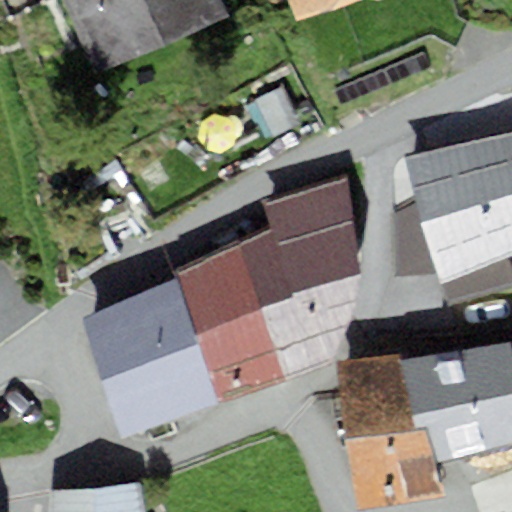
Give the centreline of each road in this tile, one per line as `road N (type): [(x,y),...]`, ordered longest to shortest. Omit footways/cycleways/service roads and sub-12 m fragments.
road 1 (residential): [(93,461),(189,435),(282,390),(355,323),(370,284),(375,125)]
road 2 (residential): [(375,125),(54,320)]
road 3 (residential): [(511,65),(375,125)]
road 4 (residential): [(93,461),(54,320)]
